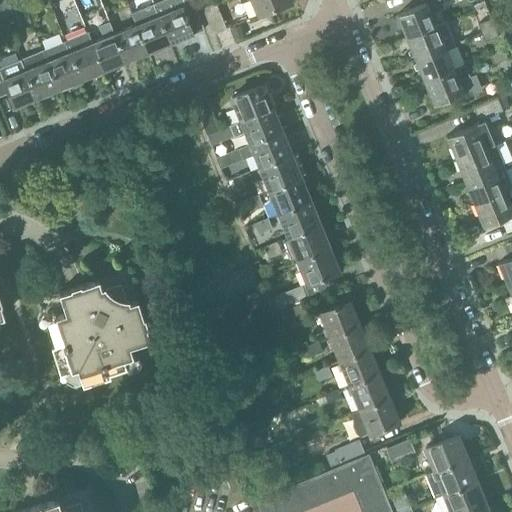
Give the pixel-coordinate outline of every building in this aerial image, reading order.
[(0,0),(0,13),(1,17),(11,13),(5,0),(0,0)] [(165,0),(154,5),(169,43),(170,43),(189,35),(192,35),(187,22),(198,17),(191,0),(165,0)] [(198,0),(202,8),(214,3),(213,0),(198,0)] [(290,0),(251,0),(257,14),(290,0)] [(423,0),(425,2),(396,13),(406,37),(435,25),(430,13),(443,7),(439,0),(423,0)] [(214,3),(202,8),(213,32),(225,27),(214,3)] [(169,43),(154,5),(143,9),(147,20),(136,24),(147,52),(147,53),(170,43),(169,43)] [(511,14),(498,20),(504,34),(511,30),(511,14)] [(481,32),(495,27),(491,19),(478,24),(481,32)] [(126,61),(125,61),(114,32),(109,21),(99,26),(103,36),(91,41),(103,71),(126,61)] [(445,21),(435,25),(406,37),(415,59),(444,48),(444,47),(454,43),(445,21)] [(147,52),(136,24),(121,31),(120,29),(114,32),(125,61),(126,61),(147,53),(147,52)] [(229,29),(234,41),(245,37),(239,25),(229,29)] [(495,27),(481,32),(484,41),(498,36),(495,27)] [(81,80),(103,71),(91,41),(87,32),(65,41),(81,80)] [(81,80),(65,41),(42,50),(58,89),(77,81),(81,80)] [(444,48),(415,59),(424,81),(453,69),(444,48)] [(58,89),(42,50),(21,59),(36,98),(56,90),(58,89)] [(490,55),(494,63),(507,58),(504,50),(490,55)] [(0,96),(8,93),(14,107),(35,99),(19,59),(0,67),(0,96)] [(464,65),(453,69),(424,81),(433,104),(462,92),(457,80),(468,75),(464,65)] [(240,120),(271,108),(262,84),(231,97),(240,120)] [(473,107),(478,120),(509,107),(504,96),(498,98),(497,97),(473,107)] [(218,129),(209,107),(196,112),(205,134),(206,134),(206,133),(215,130),(218,129)] [(206,133),(206,134),(210,145),(244,131),(249,143),(250,145),(281,132),(271,108),(240,120),(228,125),(218,129),(215,130),(206,133)] [(456,159),(494,143),(486,122),(477,125),(476,123),(446,135),(456,159)] [(250,145),(249,143),(215,157),(220,168),(254,154),(259,168),(290,155),(281,132),(250,145)] [(503,165),(494,143),(456,159),(465,181),(503,165)] [(299,178),(290,155),(259,168),(269,191),(299,178)] [(511,187),(511,186),(503,165),(465,181),(474,203),(503,191),(511,187)] [(248,171),(235,176),(239,187),(252,182),(248,171)] [(299,178),(269,191),(278,214),(309,202),(299,178)] [(511,201),(508,203),(503,191),(474,203),(483,226),(511,214),(511,216),(511,201)] [(244,199),(248,210),(262,205),(258,194),(244,199)] [(309,202),(278,214),(287,237),(318,225),(309,202)] [(254,223),(258,234),(272,228),(267,217),(254,223)] [(327,248),(318,225),(287,237),(297,261),(327,248)] [(277,241),(263,246),(267,257),(281,252),(277,241)] [(297,261),(306,283),(306,284),(337,272),(327,248),(297,261)] [(507,286),(511,284),(511,255),(497,262),(507,286)] [(116,296),(114,294),(117,287),(116,285),(106,288),(105,286),(101,288),(99,279),(59,292),(65,312),(55,316),(56,320),(53,327),(49,328),(54,345),(51,346),(60,373),(77,368),(82,385),(110,376),(109,373),(126,368),(125,363),(128,357),(132,356),(129,346),(150,339),(137,300),(129,302),(128,299),(126,299),(123,298),(121,298),(118,297),(116,296)] [(303,284),(267,298),(272,312),(308,296),(303,284)] [(272,312),(267,298),(263,289),(250,294),(260,318),(273,313),(272,312)] [(260,318),(250,294),(237,300),(247,323),(260,318)] [(328,337),(359,324),(349,298),(317,311),(328,337)] [(247,323),(237,300),(224,305),(234,329),(247,323)] [(303,302),(281,311),(286,323),(308,314),(303,302)] [(234,329),(224,305),(211,310),(221,334),(234,329)] [(211,310),(198,316),(208,339),(221,334),(211,310)] [(208,339),(198,316),(185,321),(195,345),(208,339)] [(369,349),(359,324),(328,337),(338,362),(369,349)] [(315,342),(304,346),(308,355),(318,352),(315,342)] [(379,372),(369,349),(338,362),(347,385),(379,372)] [(327,365),(314,370),(318,380),(331,375),(327,365)] [(379,372),(347,385),(357,410),(389,397),(379,372)] [(323,394),(327,403),(328,405),(342,399),(338,389),(323,394)] [(399,421),(389,397),(357,410),(367,434),(399,421)] [(225,407),(234,432),(247,427),(238,403),(225,407)] [(261,445),(256,430),(255,425),(247,428),(234,432),(241,452),(261,445)] [(465,458),(455,434),(424,448),(433,470),(433,471),(465,458)] [(409,438),(385,448),(391,462),(415,453),(409,438)] [(364,451),(359,440),(358,439),(334,449),(334,451),(325,455),(330,466),(364,451)] [(365,453),(323,471),(334,495),(352,487),(375,477),(365,453)] [(474,481),(465,458),(433,471),(433,470),(425,474),(434,497),(443,494),(474,481)] [(222,467),(231,492),(248,486),(239,461),(222,467)] [(334,495),(323,471),(308,477),(318,501),(334,495)] [(318,501),(308,477),(293,484),(303,508),(318,501)] [(382,492),(375,477),(352,487),(358,502),(382,492)] [(462,511),(484,503),(474,481),(443,494),(450,511),(462,511)] [(293,484),(278,490),(287,511),(293,511),(303,508),(293,484)] [(167,488),(164,499),(175,501),(178,491),(167,488)] [(287,511),(278,490),(257,499),(261,511),(287,511)] [(377,511),(388,507),(382,492),(358,502),(362,511),(377,511)] [(395,510),(409,503),(405,493),(390,499),(395,510)] [(72,511),(76,506),(75,504),(65,507),(63,505),(60,506),(57,498),(17,511),(72,511)] [(413,511),(409,503),(395,510),(395,511),(413,511)] [(487,511),(484,503),(462,511),(487,511)]
